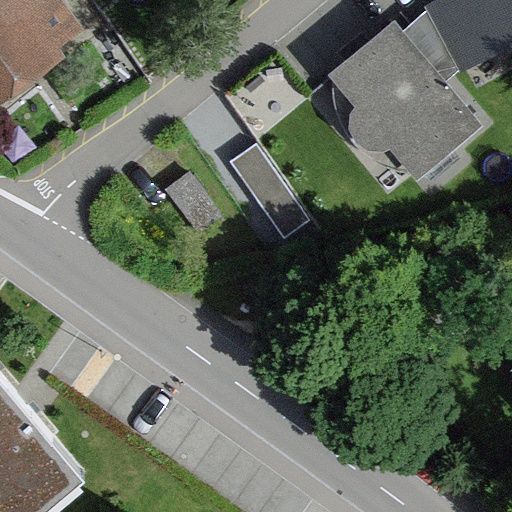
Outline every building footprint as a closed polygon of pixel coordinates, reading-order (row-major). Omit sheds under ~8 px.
[(0,0),(0,87),(27,69),(47,55),(45,51),(74,31),(52,0),(0,0)] [(511,38),(511,0),(438,0),(427,6),(459,66),(511,38)] [(405,16),(336,73),(427,181),(495,124),(405,16)] [(216,215),(186,174),(164,191),(194,232),(216,215)] [(36,384),(0,340),(0,511),(58,511),(108,471),(36,384)]
